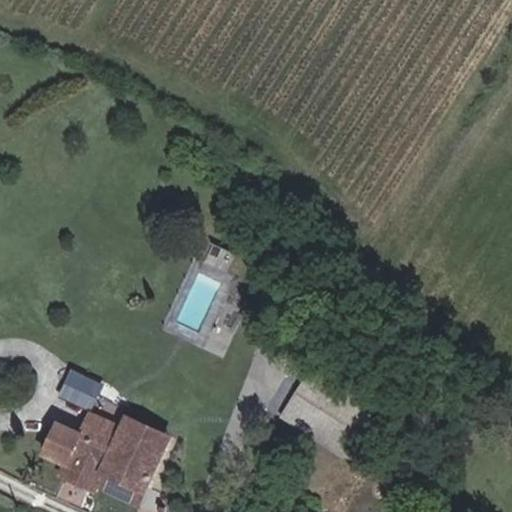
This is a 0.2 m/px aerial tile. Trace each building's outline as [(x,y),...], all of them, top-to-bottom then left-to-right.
[(351,429),(368,394),(310,361),(290,396),(349,428),(351,429)] [(75,369),(65,396),(96,408),(107,381),(75,369)] [(275,423),(335,454),(349,428),(290,396),(275,423)] [(56,417),(41,452),(64,461),(59,472),(92,486),(93,483),(99,469),(141,487),(161,440),(121,424),(91,411),(84,428),(56,417)] [(126,411),(121,424),(161,440),(167,428),(126,411)] [(99,469),(93,483),(135,501),(141,487),(99,469)]
